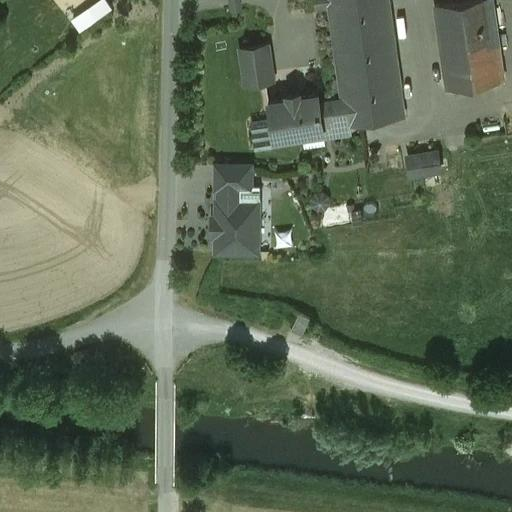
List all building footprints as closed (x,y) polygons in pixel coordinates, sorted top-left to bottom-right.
[(114,0),(101,0),(77,14),(85,27),(119,8),(114,0)] [(387,0),(330,0),(331,5),(344,97),(348,121),(349,121),(404,112),(387,0)] [(492,0),(456,0),(435,3),(448,87),(504,78),(492,0)] [(269,42),(240,46),(246,83),(274,79),(269,42)] [(20,43),(0,58),(0,81),(1,83),(34,59),(20,43)] [(303,95),(301,95),(300,89),(299,89),(299,90),(288,92),(288,91),(287,91),(288,96),(269,99),(271,116),(275,138),(276,137),(304,133),(303,131),(323,128),(323,131),(350,127),(349,121),(348,121),(344,97),(320,101),(319,92),(303,94),(303,95)] [(275,138),(271,116),(251,119),(256,148),(277,144),(276,137),(275,138)] [(446,148),(414,153),(416,162),(447,156),(446,148)] [(414,161),(415,172),(451,170),(450,159),(414,161)] [(250,164),(218,163),(218,184),(220,184),(240,184),(250,184),(250,164)] [(240,184),(220,184),(220,198),(218,198),(218,247),(270,248),(270,247),(258,247),(258,199),(239,198),(240,184)]
